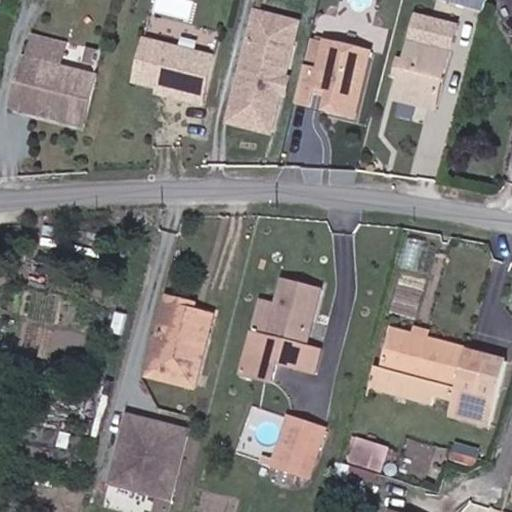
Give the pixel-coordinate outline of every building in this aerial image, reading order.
[(441,0),(484,11),(487,0),(441,0)] [(255,29),(262,31),(267,14),(259,12),(255,29)] [(218,32),(156,14),(151,33),(213,50),(218,32)] [(267,14),(262,31),(296,40),(301,23),(267,14)] [(406,63),(402,78),(396,101),(435,110),(456,28),(417,18),(406,63)] [(232,122),(239,124),(262,31),(255,29),(232,122)] [(262,31),(239,124),(273,132),(283,93),(280,88),(282,81),(287,78),(296,40),(262,31)] [(63,66),(69,41),(32,32),(26,56),(63,66)] [(146,39),(135,81),(160,87),(189,95),(188,101),(204,105),(217,58),(146,39)] [(325,110),(355,118),(372,50),(328,39),(320,67),(306,64),(296,104),(312,107),(315,92),(316,87),(330,91),(329,96),(325,110)] [(114,70),(118,53),(104,49),(99,66),(114,70)] [(26,56),(24,55),(11,106),(40,113),(46,110),(56,112),(59,118),(84,125),(97,74),(63,66),(26,56)] [(395,78),(402,78),(406,63),(399,62),(395,78)] [(283,93),(288,94),(292,79),(287,78),(282,81),(280,88),(283,93)] [(158,93),(188,101),(189,95),(160,87),(158,93)] [(316,87),(315,92),(329,96),(330,91),(316,87)] [(46,110),(40,113),(59,118),(56,112),(46,110)] [(511,148),(463,134),(453,167),(507,184),(511,167),(511,148)] [(302,346),(310,314),(314,315),(321,289),(282,278),(276,304),(261,300),(247,354),(280,363),(316,373),(321,350),(302,346)] [(167,297),(147,376),(194,388),(213,315),(194,310),(195,304),(167,297)] [(415,334),(429,338),(432,331),(417,326),(415,334)] [(450,415),(485,425),(502,361),(471,352),(472,350),(429,338),(415,334),(393,328),(381,369),(457,391),(454,402),(450,415)] [(275,383),(280,363),(247,354),(241,374),(275,383)] [(502,361),(485,425),(490,427),(507,362),(502,361)] [(435,396),(454,402),(457,391),(381,369),(377,368),(370,389),(432,405),(435,396)] [(324,428),(288,416),(272,465),(308,476),(324,428)] [(128,417),(125,427),(152,434),(155,424),(128,417)] [(171,498),(187,432),(155,424),(152,434),(125,427),(111,484),(157,495),(171,498)] [(360,435),(353,460),(386,470),(393,445),(360,435)] [(167,511),(171,498),(157,495),(152,511),(167,511)]
